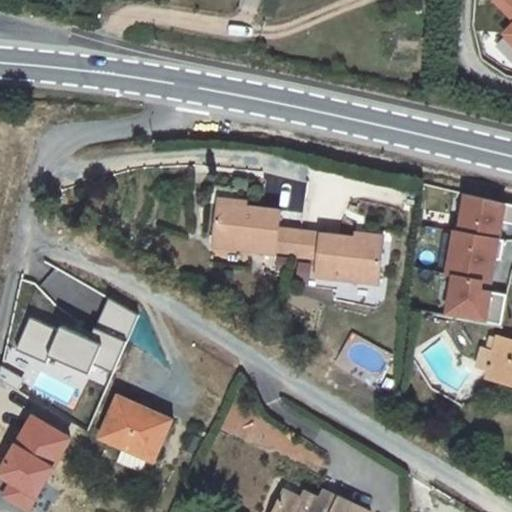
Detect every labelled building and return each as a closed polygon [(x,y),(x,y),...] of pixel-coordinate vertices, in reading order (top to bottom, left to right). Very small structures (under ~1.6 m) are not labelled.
[(511,17),(498,32),(511,44),(511,0),(489,0),(489,1),(502,13),(511,15),(511,17)] [(467,193),(460,232),(499,239),(502,221),(511,222),(511,203),(492,199),(467,193)] [(277,208),(215,200),(209,243),(272,250),(275,225),(277,208)] [(298,228),(275,225),(272,250),(295,253),(298,228)] [(319,231),(298,228),(295,253),(316,256),(319,231)] [(382,239),(319,231),(316,256),(314,273),(376,282),(382,239)] [(504,240),(499,239),(460,232),(456,231),(448,274),(455,275),(483,280),(491,282),(495,259),(501,260),(504,240)] [(455,275),(448,316),(504,327),(509,295),(481,290),(483,280),(455,275)] [(493,336),(491,342),(498,345),(499,338),(493,336)] [(511,340),(500,337),(499,338),(498,345),(496,351),(491,369),(489,376),(511,382),(511,340)] [(491,342),(489,349),(496,351),(498,345),(491,342)] [(479,365),(491,369),(496,351),(489,349),(484,348),(479,365)] [(155,412),(120,397),(102,437),(124,447),(148,458),(154,460),(171,421),(155,414),(155,412)] [(236,415),(228,435),(321,471),(329,450),(236,415)] [(148,458),(124,447),(117,462),(142,473),(148,458)] [(368,511),(339,498),(336,506),(321,499),(305,492),(302,499),(285,491),(275,511),(368,511)] [(339,498),(325,491),(321,499),(336,506),(339,498)]
